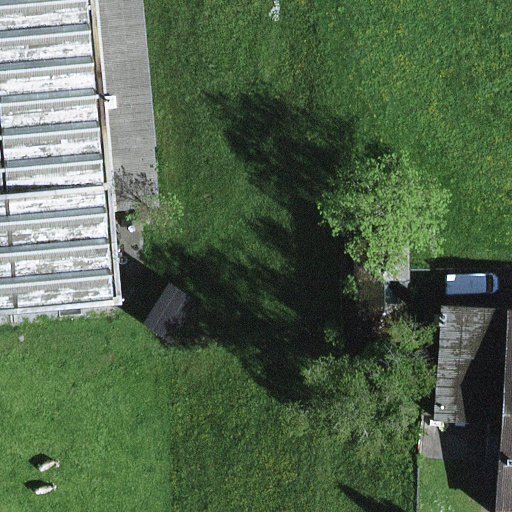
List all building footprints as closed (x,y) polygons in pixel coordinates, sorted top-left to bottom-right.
[(0,0),(0,315),(118,305),(104,148),(90,0),(0,0)] [(135,0),(90,0),(104,148),(148,144),(135,0)] [(356,246),(358,339),(405,338),(403,245),(356,246)] [(501,403),(506,317),(442,313),(436,413),(458,414),(459,401),(486,403),(501,403)] [(511,511),(511,317),(506,317),(501,403),(497,471),(495,511),(511,511)] [(482,470),(497,471),(501,403),(486,403),(482,470)]
